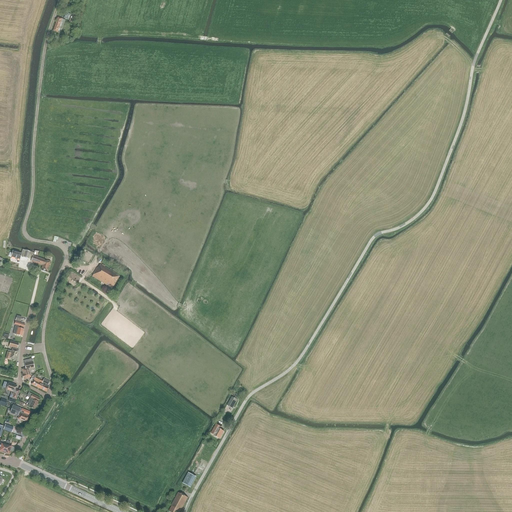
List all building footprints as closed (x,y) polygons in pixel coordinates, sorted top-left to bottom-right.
[(65,20),(58,17),(53,31),(60,34),(65,20)] [(27,259),(30,252),(22,250),(21,253),(16,252),(17,251),(14,250),(13,251),(12,254),(9,253),(8,256),(11,257),(19,260),(20,257),(27,259)] [(34,253),(30,252),(28,259),(31,260),(31,261),(42,266),(41,270),(47,272),(50,262),(33,256),(34,253)] [(98,268),(97,268),(92,276),(112,288),(119,276),(100,265),(98,268)] [(16,325),(13,334),(22,336),(24,329),(19,328),(20,326),(25,327),(25,325),(16,322),(15,325),(16,325)] [(13,347),(11,351),(8,350),(8,352),(7,352),(5,359),(9,360),(10,358),(16,360),(18,351),(16,350),(18,344),(10,341),(9,346),(13,347)] [(24,363),(25,367),(25,368),(21,369),(23,374),(22,375),(23,380),(31,377),(28,370),(34,368),(33,361),(24,363)] [(41,381),(35,378),(35,377),(33,376),(30,380),(32,382),(31,384),(47,392),(49,388),(48,388),(49,386),(48,385),(50,382),(44,379),(43,382),(41,381)] [(11,391),(8,399),(8,401),(15,403),(18,393),(19,390),(15,389),(16,386),(8,383),(4,382),(2,388),(6,389),(11,391)] [(27,403),(29,404),(27,406),(34,410),(40,398),(32,394),(28,392),(27,396),(30,397),(27,403)] [(235,395),(233,398),(232,397),(227,405),(232,408),(237,400),(236,399),(237,396),(235,395)] [(30,412),(21,409),(13,406),(10,413),(19,416),(18,419),(27,422),(29,416),(28,415),(30,412)] [(219,439),(224,431),(219,429),(220,427),(216,424),(211,434),(214,435),(213,436),(219,439)] [(6,444),(1,443),(0,445),(0,452),(9,455),(11,446),(9,445),(10,442),(7,441),(6,444)] [(182,483),(191,488),(196,477),(188,472),(182,483)] [(171,506),(172,506),(169,511),(179,511),(180,511),(188,498),(178,492),(171,506)]
